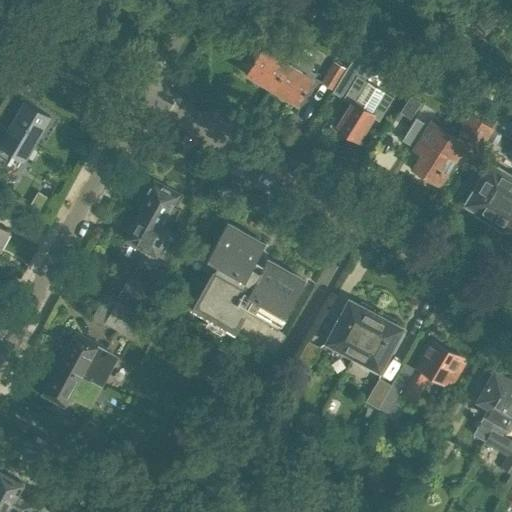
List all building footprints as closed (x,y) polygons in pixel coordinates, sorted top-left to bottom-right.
[(311,18),(318,7),(306,0),(293,0),(290,5),(311,18)] [(484,35),(506,11),(494,0),(489,0),(470,22),(484,35)] [(284,46),(269,37),(262,48),(261,48),(246,73),(270,88),(292,53),(298,43),(289,38),(284,46)] [(366,42),(346,69),(338,83),(348,89),(344,96),(351,100),(335,127),(359,141),(375,115),(380,118),(389,103),(380,98),(384,91),(365,79),(382,51),(366,42)] [(418,48),(413,57),(427,66),(433,57),(418,48)] [(297,56),(292,53),(270,88),(298,104),(313,79),(313,78),(315,74),(313,72),(316,68),(297,57),(297,56)] [(444,54),(435,67),(459,84),(467,71),(444,54)] [(321,83),(333,90),(346,68),(334,61),(321,83)] [(412,62),(409,67),(412,80),(415,82),(423,68),(412,62)] [(409,96),(399,112),(410,119),(420,103),(409,96)] [(0,151),(3,153),(6,148),(26,159),(43,129),(46,130),(52,119),(49,118),(50,115),(25,101),(10,128),(8,127),(0,140),(0,151)] [(469,112),(454,135),(449,132),(448,134),(442,131),(440,134),(427,126),(416,118),(402,140),(413,148),(412,150),(420,155),(412,168),(440,185),(463,150),(473,157),(485,139),(492,126),(487,123),(469,112)] [(493,128),(499,117),(493,113),(487,123),(492,126),(492,127),(493,128)] [(511,122),(500,116),(499,117),(493,128),(503,134),(511,139),(511,122)] [(493,128),(492,127),(485,139),(496,146),(503,134),(493,128)] [(511,232),(511,176),(491,163),(465,204),(477,211),(475,215),(503,232),(505,228),(511,232)] [(169,231),(180,209),(172,205),(178,195),(154,182),(146,197),(149,198),(140,214),(169,231)] [(178,248),(183,238),(169,231),(140,214),(127,238),(145,248),(143,251),(155,257),(164,240),(178,248)] [(265,245),(265,244),(227,223),(207,258),(208,259),(209,258),(218,263),(213,272),(192,309),(191,309),(190,310),(235,335),(235,334),(234,333),(249,307),(271,319),(272,318),(271,318),(276,309),(285,314),(285,316),(286,316),(306,280),(266,259),(266,260),(267,260),(264,266),(255,261),(264,245),(265,245)] [(0,247),(9,231),(0,225),(0,247)] [(140,310),(153,286),(132,275),(119,298),(140,310)] [(359,305),(349,300),(327,342),(353,357),(377,312),(375,311),(375,309),(361,301),(359,305)] [(133,338),(145,316),(118,301),(106,323),(133,338)] [(395,319),(380,311),(379,313),(377,312),(353,357),(380,371),(402,328),(393,323),(395,319)] [(95,346),(85,340),(84,336),(76,332),(66,350),(64,348),(56,362),(88,379),(88,380),(102,387),(115,362),(105,356),(109,350),(97,343),(95,346)] [(451,388),(465,363),(462,361),(464,358),(432,340),(431,341),(432,341),(421,361),(425,364),(422,370),(416,366),(415,367),(417,368),(407,386),(395,379),(391,386),(392,386),(380,409),(392,416),(404,396),(415,402),(430,376),(451,388)] [(308,371),(320,348),(308,341),(296,364),(308,371)] [(200,349),(195,356),(212,367),(217,359),(200,349)] [(77,400),(88,380),(88,379),(56,362),(49,375),(52,376),(42,394),(49,399),(54,397),(66,404),(70,396),(77,400)] [(491,428),(492,428),(511,392),(511,381),(495,372),(479,400),(490,407),(476,430),(487,436),(489,432),(491,428)] [(392,386),(391,386),(379,379),(366,401),(378,408),(380,409),(392,386)] [(511,419),(511,392),(492,428),(491,428),(497,431),(502,434),(511,419)] [(101,449),(108,436),(83,423),(76,435),(101,449)] [(511,440),(502,434),(497,431),(491,428),(489,432),(487,436),(483,442),(506,456),(500,466),(511,472),(511,440)] [(442,464),(454,443),(441,436),(429,457),(442,464)] [(60,459),(66,449),(47,439),(41,449),(60,459)] [(62,460),(60,459),(41,449),(31,467),(52,478),(62,460)] [(16,494),(21,484),(0,472),(0,510),(3,511),(15,511),(23,498),(16,494)] [(54,506),(68,481),(55,474),(42,499),(54,506)] [(332,511),(300,495),(290,511),(332,511)]
